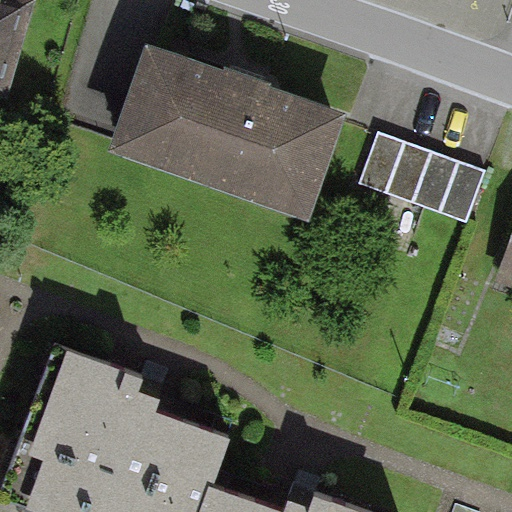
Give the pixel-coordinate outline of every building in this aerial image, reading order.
[(0,0),(0,97),(12,101),(39,0),(0,0)] [(329,120),(114,53),(77,171),(292,238),(329,120)] [(476,223),(496,168),(386,128),(366,183),(476,223)] [(511,222),(488,296),(511,304),(511,222)] [(137,381),(70,356),(11,511),(338,511),(291,494),(283,511),(252,511),(186,487),(203,440),(126,411),(137,381)]
